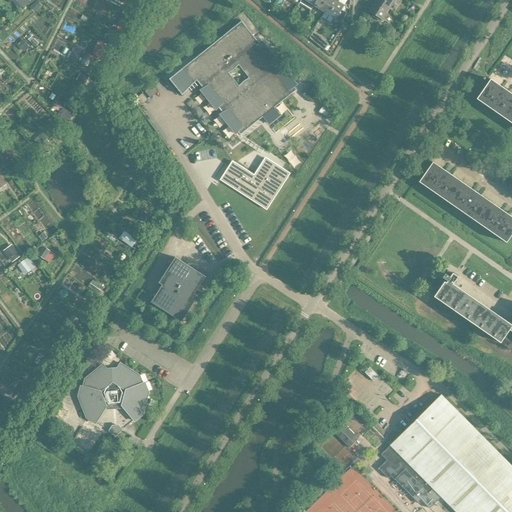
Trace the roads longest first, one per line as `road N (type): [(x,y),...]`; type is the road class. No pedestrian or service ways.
road 1 (residential): [(310,305),(508,0)]
road 2 (unclassified): [(177,511),(310,305)]
road 3 (residential): [(120,331),(192,377),(259,273)]
road 4 (residential): [(259,273),(180,154)]
road 5 (residential): [(429,379),(310,305)]
